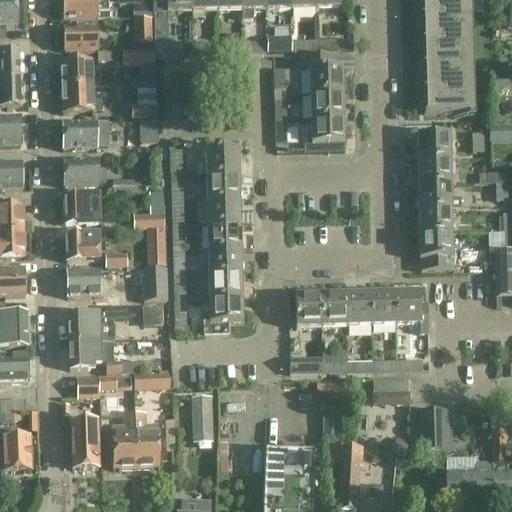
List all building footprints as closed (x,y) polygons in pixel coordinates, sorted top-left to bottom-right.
[(17,30),(16,0),(0,0),(0,43),(5,44),(5,30),(17,30)] [(96,4),(95,0),(62,0),(63,24),(96,23),(96,18),(108,18),(108,4),(96,4)] [(150,8),(149,0),(117,0),(118,9),(150,8)] [(167,18),(191,17),(190,0),(151,0),(152,17),(166,16),(167,18)] [(216,0),(190,0),(191,17),(217,17),(216,0)] [(240,0),(216,0),(217,17),(241,16),(240,0)] [(240,0),(241,16),(265,16),(264,0),(240,0)] [(264,0),(265,16),(290,15),(289,0),(264,0)] [(314,0),(289,0),(290,15),(314,14),(314,0)] [(314,0),(314,14),(339,14),(339,0),(314,0)] [(426,0),(426,3),(422,3),(423,20),(421,20),(421,22),(423,21),(426,117),(469,115),(465,0),(426,0)] [(511,2),(500,1),(496,34),(511,35),(511,2)] [(151,23),(135,23),(135,46),(151,45),(151,23)] [(97,54),(96,32),(64,33),(65,56),(97,54)] [(226,47),(217,48),(218,57),(242,57),(241,47),(238,47),(237,38),(225,38),(226,47)] [(291,55),(315,55),(315,45),(291,46),(291,55)] [(336,45),(315,45),(315,55),(337,54),(336,45)] [(180,62),(179,46),(154,46),(155,63),(180,62)] [(242,57),(266,56),(266,46),(241,47),(242,57)] [(291,46),(266,46),(266,56),(291,55),(291,46)] [(199,58),(218,57),(217,48),(199,48),(199,58)] [(0,55),(0,81),(18,81),(17,55),(0,55)] [(147,68),(147,56),(123,57),(123,69),(147,68)] [(309,74),(309,99),(342,98),(342,72),(336,72),(335,59),(301,60),(301,74),(309,74)] [(92,65),(59,66),(60,92),(93,91),(92,65)] [(155,88),(154,68),(140,69),(140,89),(155,88)] [(284,92),(283,74),(273,74),(274,92),(284,92)] [(0,110),(19,110),(18,81),(0,81),(0,110)] [(511,82),(495,83),(495,91),(511,90),(511,82)] [(93,91),(60,92),(60,117),(94,116),(93,91)] [(156,108),(155,91),(136,91),(136,108),(156,108)] [(342,98),(309,99),(310,123),(343,123),(342,98)] [(275,105),(275,124),(285,124),(284,105),(275,105)] [(148,121),(148,110),(132,111),(132,122),(148,121)] [(0,121),(0,151),(21,150),(20,121),(0,121)] [(344,147),(343,123),(310,123),(311,147),(344,147)] [(286,157),(285,124),(275,124),(277,157),(286,157)] [(96,153),(95,128),(62,129),(62,154),(96,153)] [(511,142),(511,129),(489,130),(489,143),(511,142)] [(416,140),(417,166),(449,165),(448,139),(416,140)] [(482,155),(482,139),(473,139),(473,155),(482,155)] [(158,159),(157,140),(143,140),(144,160),(158,159)] [(204,155),(205,180),(238,179),(238,154),(204,155)] [(181,173),(180,155),(171,155),(171,173),(181,173)] [(155,173),(154,162),(144,162),(144,168),(149,173),(155,173)] [(96,177),(96,164),(62,165),(63,192),(97,190),(97,185),(104,185),(104,177),(96,177)] [(417,166),(417,190),(450,189),(449,165),(417,166)] [(21,194),(21,167),(0,167),(0,200),(2,201),(2,195),(21,194)] [(496,177),(496,187),(505,187),(505,177),(496,177)] [(239,204),(238,179),(205,180),(206,205),(239,204)] [(181,181),(171,181),(172,206),(181,206),(181,181)] [(144,195),(144,184),(112,184),(112,195),(144,195)] [(505,187),(496,187),(497,206),(506,205),(505,187)] [(451,214),(450,189),(417,190),(418,215),(451,214)] [(98,228),(97,199),(64,201),(65,229),(98,228)] [(0,235),(23,235),(22,211),(3,212),(3,205),(0,204),(0,235)] [(206,205),(206,229),(240,228),(239,204),(206,205)] [(182,230),(181,206),(172,206),(173,230),(182,230)] [(418,215),(419,239),(452,238),(451,214),(418,215)] [(164,234),(163,217),(134,218),(134,234),(164,234)] [(511,217),(503,218),(503,236),(511,236),(511,217)] [(240,253),(240,228),(206,229),(207,254),(240,253)] [(173,230),(173,255),(183,255),(182,230),(173,230)] [(0,262),(24,262),(23,235),(0,235),(0,262)] [(99,264),(98,237),(65,238),(66,265),(99,264)] [(453,274),(452,238),(419,239),(420,263),(422,263),(422,275),(453,274)] [(207,254),(208,279),(241,278),(240,253),(207,254)] [(173,255),(174,280),(183,279),(183,255),(173,255)] [(511,256),(494,257),(495,301),(511,300),(511,256)] [(127,272),(126,258),(104,258),(105,272),(127,272)] [(141,304),(165,304),(164,272),(140,272),(141,304)] [(0,275),(0,300),(24,300),(24,275),(0,275)] [(100,301),(99,275),(66,277),(67,302),(100,301)] [(208,279),(208,303),(242,302),(241,278),(208,279)] [(174,280),(174,304),(184,303),(183,279),(174,280)] [(121,308),(121,297),(107,298),(107,309),(121,308)] [(369,331),(394,330),(393,297),(368,298),(369,331)] [(418,297),(393,297),(394,330),(419,329),(418,297)] [(368,298),(344,299),(344,331),(369,331),(368,298)] [(295,333),(320,332),(319,299),(294,300),(295,333)] [(319,299),(320,332),(344,331),(344,299),(319,299)] [(242,327),(242,302),(208,303),(209,327),(203,327),(203,341),(228,340),(228,327),(242,327)] [(185,328),(184,303),(174,304),(175,328),(185,328)] [(99,318),(67,319),(68,346),(100,345),(111,345),(111,323),(127,323),(127,310),(104,311),(104,318),(99,318)] [(0,350),(27,350),(26,317),(0,317),(0,350)] [(100,345),(68,346),(69,373),(88,373),(88,367),(100,367),(100,345)] [(0,388),(27,387),(27,361),(0,361),(0,388)] [(321,362),(288,363),(289,378),(321,377),(321,368),(321,362)] [(121,366),(105,366),(106,380),(117,379),(121,379),(124,379),(134,378),(133,366),(121,366)] [(371,367),(371,376),(395,376),(395,366),(371,367)] [(420,366),(395,366),(395,376),(420,375),(420,366)] [(346,377),(371,376),(371,367),(345,368),(346,377)] [(345,368),(321,368),(321,377),(346,377),(345,368)] [(167,393),(167,378),(157,379),(158,394),(167,393)] [(128,381),(98,382),(98,395),(99,395),(128,394),(128,381)] [(98,382),(78,382),(78,402),(98,402),(98,395),(98,382)] [(346,400),(345,388),(316,388),(316,400),(346,400)] [(408,394),(391,394),(392,404),(396,409),(409,409),(408,394)] [(210,438),(209,402),(192,402),(193,439),(210,438)] [(0,417),(25,416),(24,404),(0,404),(0,417)] [(450,455),(449,433),(449,415),(415,416),(416,455),(450,455)] [(113,474),(135,473),(134,418),(124,418),(124,429),(111,430),(113,474)] [(134,418),(135,473),(159,473),(157,428),(145,428),(145,418),(134,418)] [(173,423),(165,423),(165,454),(174,453),(173,423)] [(83,437),(83,427),(71,427),(73,473),(98,472),(97,436),(83,437)] [(15,441),(14,428),(0,428),(1,441),(3,441),(4,474),(30,473),(29,441),(15,441)] [(504,465),(504,435),(492,436),(492,465),(504,465)] [(330,452),(329,467),(340,467),(337,511),(345,511),(356,511),(359,468),(361,468),(362,453),(345,452),(330,452)] [(312,511),(314,457),(264,455),(262,511),(312,511)] [(445,480),(444,480),(444,506),(492,505),(491,479),(489,479),(489,471),(485,467),(477,467),(474,471),(474,479),(445,480)] [(511,478),(491,479),(492,505),(511,504),(511,478)]
